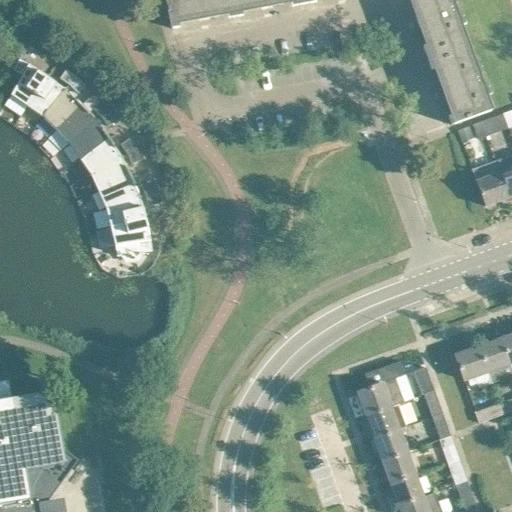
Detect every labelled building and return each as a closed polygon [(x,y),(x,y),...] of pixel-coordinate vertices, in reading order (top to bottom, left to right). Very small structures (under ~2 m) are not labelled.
[(235,18),(231,0),(165,0),(171,30),(173,30),(172,25),(234,14),(235,18)] [(299,6),(297,0),(231,0),(235,18),(236,18),(235,14),(297,2),(298,6),(299,6)] [(452,0),(451,1),(450,0),(410,0),(429,53),(426,54),(426,55),(445,48),(449,57),(468,50),(455,12),(459,11),(458,9),(454,11),(451,2),(455,1),(454,0),(452,0)] [(477,75),(468,50),(449,57),(445,48),(426,55),(426,56),(430,54),(433,62),(429,64),(429,65),(433,64),(454,123),(450,124),(451,126),(490,112),(481,86),(486,85),(485,83),(481,85),(478,76),(482,75),(481,73),(477,75)] [(26,108),(47,78),(28,66),(19,60),(13,72),(22,77),(11,97),(26,108)] [(69,86),(76,78),(65,71),(59,80),(69,86)] [(42,119),(65,91),(47,78),(26,108),(42,119)] [(85,87),(76,78),(69,86),(77,94),(85,87)] [(80,106),(65,91),(42,119),(55,132),(80,106)] [(101,118),(109,111),(100,102),(93,110),(101,118)] [(96,122),(80,106),(55,132),(68,145),(96,122)] [(116,121),(109,111),(101,118),(107,128),(116,121)] [(511,127),(511,111),(503,115),(508,129),(511,127)] [(508,129),(503,115),(481,123),(486,137),(508,129)] [(108,140),(96,122),(68,145),(79,160),(108,140)] [(486,137),(481,123),(472,126),(477,140),(486,137)] [(120,146),(126,155),(136,150),(129,139),(120,146)] [(121,158),(108,140),(79,160),(90,176),(121,158)] [(141,161),(136,150),(126,155),(131,166),(141,161)] [(511,156),(494,163),(507,200),(511,198),(511,156)] [(130,178),(121,158),(90,176),(98,193),(130,178)] [(507,200),(494,163),(472,171),(485,208),(507,200)] [(139,198),(130,178),(98,193),(106,210),(139,198)] [(140,186),(145,196),(156,192),(150,181),(140,186)] [(158,205),(156,192),(145,196),(148,207),(158,205)] [(145,220),(139,198),(106,210),(110,229),(145,220)] [(150,242),(145,220),(110,229),(115,247),(119,246),(120,257),(122,257),(127,262),(138,260),(140,254),(152,252),(150,242)] [(511,336),(501,340),(511,371),(511,336)] [(511,377),(511,371),(501,340),(478,348),(491,385),(511,377)] [(491,385),(478,348),(455,357),(464,382),(474,378),(478,389),(491,385)] [(396,380),(405,377),(400,363),(364,375),(369,390),(358,394),(366,417),(399,405),(405,403),(396,380)] [(433,392),(425,369),(415,373),(424,396),(433,392)] [(78,461),(76,459),(63,450),(53,392),(12,399),(9,381),(0,382),(0,445),(6,482),(0,482),(0,511),(44,511),(44,509),(49,502),(42,497),(54,481),(60,486),(78,461)] [(441,415),(433,392),(424,396),(432,419),(441,415)] [(502,415),(511,411),(511,400),(499,405),(502,415)] [(407,428),(403,417),(399,405),(366,417),(374,440),(400,431),(407,428)] [(479,424),(502,415),(499,405),(476,414),(479,424)] [(449,438),(442,417),(441,415),(432,419),(440,441),(449,438)] [(404,442),(400,431),(374,440),(382,462),(408,453),(419,449),(415,438),(404,442)] [(457,460),(449,438),(440,441),(448,464),(457,460)] [(416,475),(408,453),(382,462),(390,484),(416,475)] [(466,483),(457,460),(448,464),(456,486),(466,483)] [(424,498),(416,475),(390,484),(399,507),(424,498)] [(474,505),(466,483),(456,486),(464,509),(474,505)] [(441,511),(435,493),(424,498),(399,507),(400,511),(441,511)]
